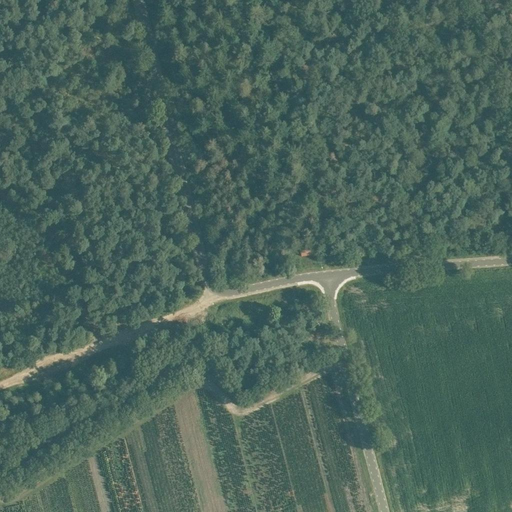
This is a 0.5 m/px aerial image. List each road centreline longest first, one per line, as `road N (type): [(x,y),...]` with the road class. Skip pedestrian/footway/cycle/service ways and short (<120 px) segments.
road 1 (unclassified): [(212,296),(137,0)]
road 2 (unclassified): [(383,511),(327,275)]
road 3 (track): [(0,383),(212,296)]
road 4 (unclassified): [(327,275),(511,260)]
